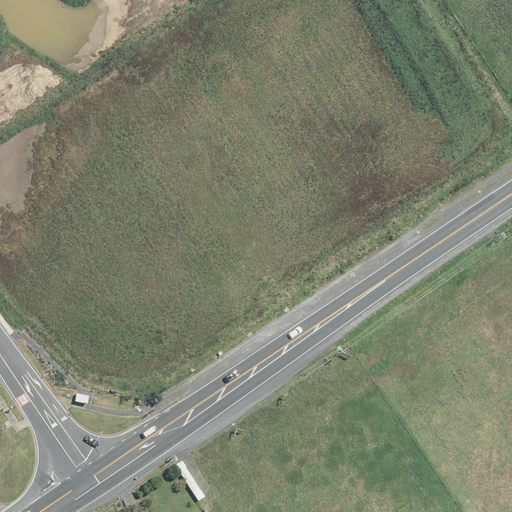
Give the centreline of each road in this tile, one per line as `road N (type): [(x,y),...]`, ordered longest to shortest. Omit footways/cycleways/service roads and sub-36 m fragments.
road 1 (secondary): [(511,196),(90,483)]
road 2 (unknown): [(0,93),(146,0)]
road 3 (tertiary): [(0,351),(90,483)]
